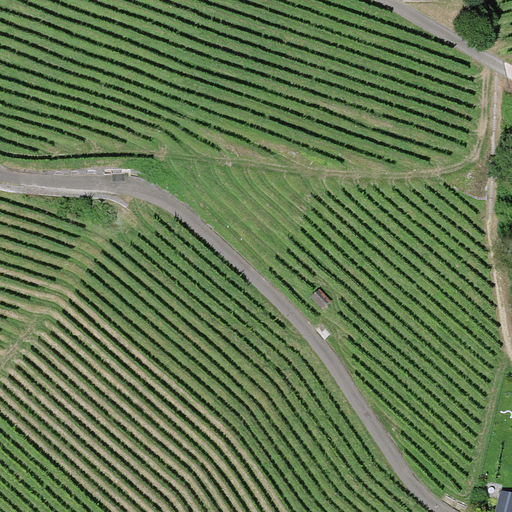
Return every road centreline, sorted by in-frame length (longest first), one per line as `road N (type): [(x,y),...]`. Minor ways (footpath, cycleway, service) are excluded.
road 1 (track): [(443,511),(429,504),(312,340),(151,193),(0,178)]
road 2 (track): [(511,72),(380,0)]
